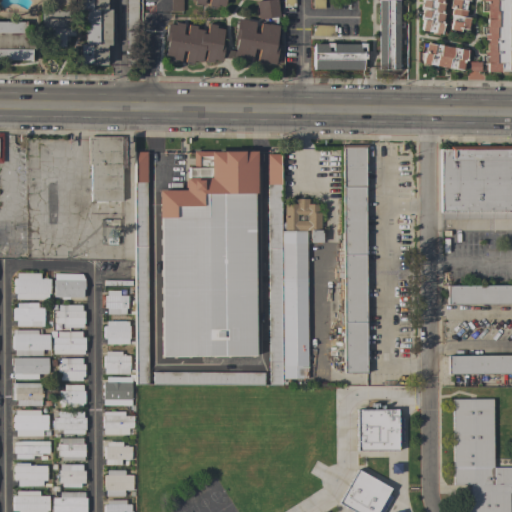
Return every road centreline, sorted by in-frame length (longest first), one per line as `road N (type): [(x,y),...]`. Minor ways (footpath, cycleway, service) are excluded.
road 1 (primary): [(0,106),(511,112)]
road 2 (residential): [(426,111),(428,498),(436,511)]
road 3 (residential): [(1,511),(4,268)]
road 4 (residential): [(88,271),(93,511)]
